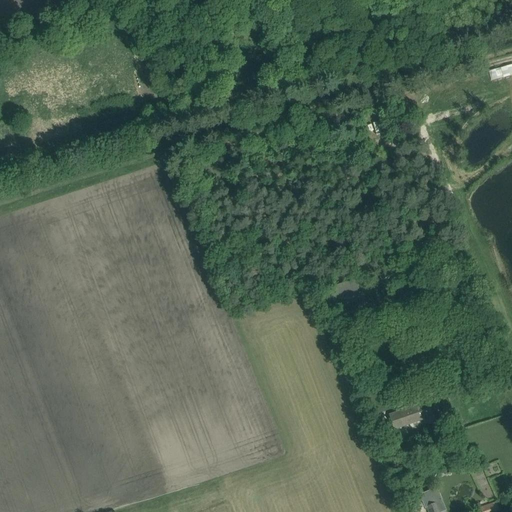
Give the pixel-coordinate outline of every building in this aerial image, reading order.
[(511,65),(501,68),(504,77),(511,74),(511,65)] [(429,270),(425,258),(411,263),(416,275),(429,270)] [(330,288),(334,303),(368,293),(364,278),(330,288)] [(429,335),(411,342),(416,357),(434,351),(429,335)] [(406,400),(409,408),(391,415),(395,428),(433,415),(429,402),(424,404),(421,395),(406,400)] [(437,489),(420,495),(425,508),(427,507),(428,511),(441,511),(440,509),(444,507),(437,489)]
